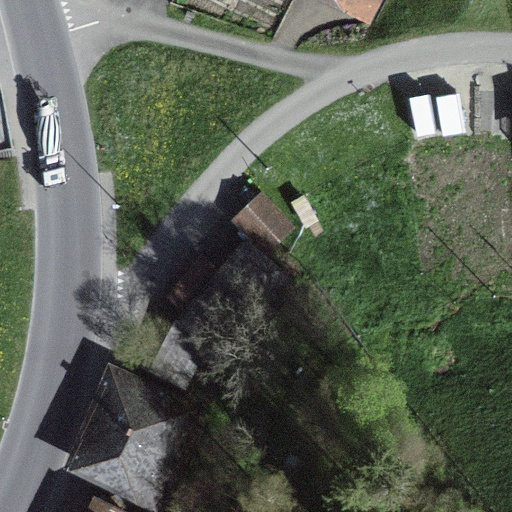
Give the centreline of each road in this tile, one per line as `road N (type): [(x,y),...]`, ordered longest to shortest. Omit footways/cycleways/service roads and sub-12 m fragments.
road 1 (residential): [(349,76),(238,155),(134,285),(63,316)]
road 2 (residential): [(349,76),(135,22),(95,22),(38,41)]
road 3 (tertiary): [(63,316),(65,183),(38,41)]
road 4 (tertiary): [(7,511),(58,370),(63,316)]
road 5 (residential): [(511,46),(432,51),(349,76)]
